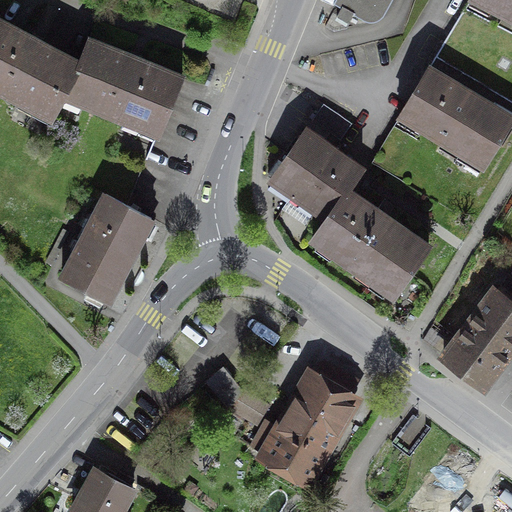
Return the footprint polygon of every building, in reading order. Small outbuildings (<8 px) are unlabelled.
[(351,0),(345,12),(384,33),(402,0),(351,0)] [(511,117),(511,17),(479,0),(468,0),(428,67),(511,117)] [(511,0),(479,0),(511,17),(511,0)] [(0,20),(0,98),(51,126),(63,101),(78,62),(0,20)] [(85,39),(78,62),(63,101),(158,139),(182,78),(85,39)] [(483,166),(511,117),(428,67),(400,114),(426,130),(483,166)] [(323,227),(347,194),(363,171),(333,150),(351,124),(321,104),(287,154),(264,186),(275,194),(323,227)] [(426,130),(400,114),(372,162),(397,178),(426,130)] [(426,248),(347,194),(323,227),(317,236),(309,247),(389,302),(426,248)] [(150,219),(106,195),(63,276),(108,299),(150,219)] [(511,355),(511,301),(493,288),(439,364),(462,380),(484,395),(511,355)] [(313,373),(311,372),(293,404),(256,468),(308,498),(340,444),(347,448),(359,428),(352,423),(364,403),(361,401),(367,391),(318,363),(313,373)] [(205,388),(229,416),(246,397),(224,372),(215,379),(205,388)] [(274,413),(246,397),(235,415),(263,432),(269,422),(274,413)] [(121,511),(130,495),(86,472),(65,511),(121,511)]
